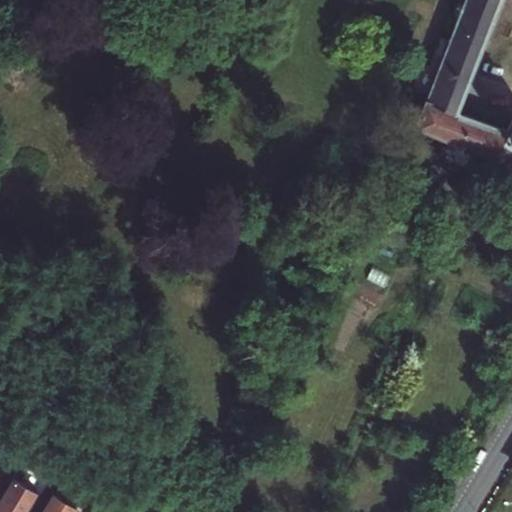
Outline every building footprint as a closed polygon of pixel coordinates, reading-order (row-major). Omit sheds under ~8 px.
[(456,0),(436,53),(469,66),(494,0),(456,0)] [(436,53),(424,88),(456,101),(469,66),(436,53)] [(424,88),(413,116),(475,141),(468,160),(511,177),(511,107),(504,120),(424,88)] [(14,465),(0,488),(0,511),(3,511),(7,506),(16,511),(17,511),(38,479),(14,465)] [(54,480),(34,511),(66,511),(77,494),(54,480)]
